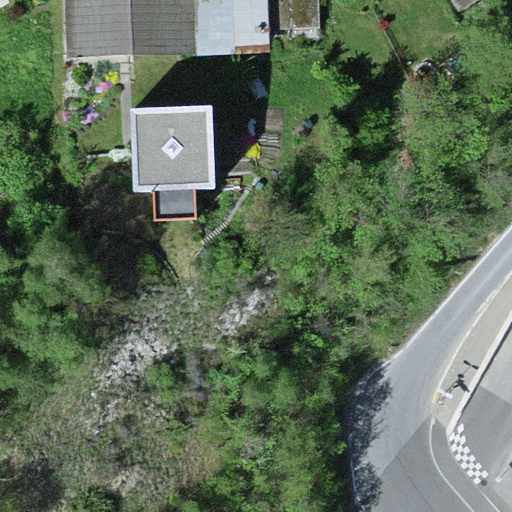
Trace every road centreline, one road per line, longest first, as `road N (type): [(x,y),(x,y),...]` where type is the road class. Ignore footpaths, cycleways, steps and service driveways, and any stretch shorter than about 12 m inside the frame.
road 1 (tertiary): [(511,269),(423,392),(413,430),(418,479),(433,511)]
road 2 (residential): [(511,404),(440,511)]
